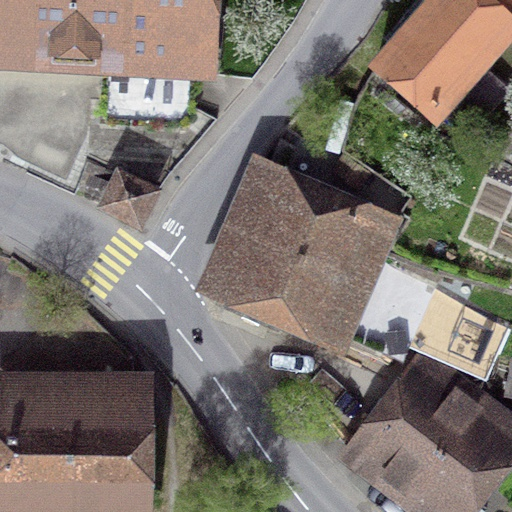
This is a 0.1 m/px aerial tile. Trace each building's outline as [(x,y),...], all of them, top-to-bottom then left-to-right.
[(182,128),(192,118),(199,0),(0,0),(0,57),(103,63),(100,123),(182,128)] [(511,0),(428,0),(368,70),(436,129),(511,41),(511,0)] [(119,173),(103,205),(139,224),(155,192),(119,173)] [(223,278),(336,324),(365,254),(379,221),(267,174),(223,278)] [(509,331),(365,254),(336,324),(400,356),(404,345),(485,382),(509,331)] [(511,430),(428,366),(358,457),(429,511),(454,511),(511,437),(511,430)] [(70,509),(69,511),(131,511),(132,399),(1,396),(6,506),(0,505),(0,511),(52,511),(52,509),(70,509)]
